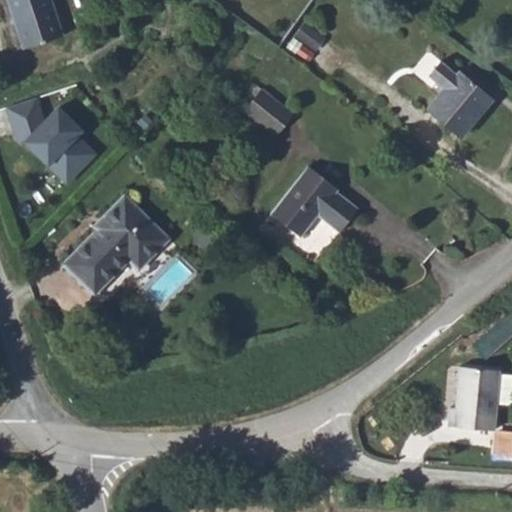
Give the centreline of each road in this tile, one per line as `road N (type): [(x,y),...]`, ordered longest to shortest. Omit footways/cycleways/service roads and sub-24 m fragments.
road 1 (residential): [(303,420),(386,370),(511,271)]
road 2 (residential): [(61,441),(220,442),(303,420)]
road 3 (unknown): [(511,203),(328,64)]
road 4 (unclassified): [(303,420),(338,456),(369,472),(511,482)]
road 5 (unclassified): [(0,300),(22,371),(61,441)]
